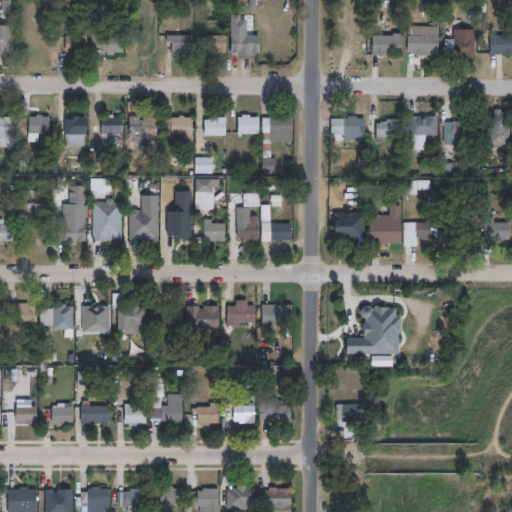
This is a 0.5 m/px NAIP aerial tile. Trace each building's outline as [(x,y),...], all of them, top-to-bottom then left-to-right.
[(443,36),(442,53),(429,53),(429,56),(417,55),(417,51),(409,51),(410,26),(423,27),(423,35),(443,36)] [(108,32),(108,37),(127,37),(127,53),(118,53),(118,55),(110,55),(110,53),(106,53),(106,49),(94,49),(94,32),(108,32)] [(10,34),(10,36),(17,36),(17,56),(0,55),(0,36),(4,36),(4,34),(10,34)] [(405,34),(405,54),(390,54),(390,56),(375,56),(376,35),(395,36),(395,34),(405,34)] [(511,56),(499,57),(499,53),(495,53),(495,35),(511,34),(511,56)] [(241,35),(241,36),(263,36),(263,54),(247,54),(247,52),(243,52),(243,54),(234,54),(234,35),(241,35)] [(196,36),(195,58),(174,57),(174,43),(169,43),(170,36),(196,36)] [(229,36),(229,55),(212,54),(212,52),(208,52),(208,46),(204,46),(204,38),(208,38),(208,36),(229,36)] [(472,37),(471,58),(457,57),(458,51),(447,51),(448,40),(458,40),(458,36),(472,37)] [(90,37),(90,53),(82,53),(82,57),(75,57),(75,53),(68,53),(68,37),(90,37)] [(141,121),(145,121),(145,118),(161,118),(161,143),(131,142),(132,117),(128,117),(129,104),(142,105),(141,121)] [(498,109),(498,112),(506,112),(506,130),(485,130),(484,112),(492,112),(492,110),(498,109)] [(285,114),(285,117),(294,117),(295,134),(281,135),(282,141),(272,141),(271,134),(265,134),(264,119),(272,119),(272,117),(278,117),(278,114),(285,114)] [(125,118),(124,135),(109,134),(109,139),(103,139),(104,118),(109,118),(110,115),(116,116),(116,117),(125,118)] [(44,116),(44,118),(52,118),(52,134),(31,134),(31,118),(39,118),(39,116),(44,116)] [(186,116),(186,118),(194,118),(195,142),(185,142),(185,135),(166,135),(166,119),(174,119),(174,118),(181,118),(181,116),(186,116)] [(252,118),(262,118),(262,135),(240,134),(241,118),(244,118),(244,116),(252,116),(252,118)] [(368,119),(368,142),(346,141),(346,135),(334,135),(334,119),(350,120),(350,116),(359,116),(359,119),(368,119)] [(0,117),(16,118),(15,148),(0,147),(0,117)] [(88,118),(88,135),(86,135),(85,147),(67,147),(68,120),(73,120),(73,117),(88,118)] [(431,117),(431,120),(440,120),(441,137),(428,137),(428,150),(412,151),(412,120),(424,119),(424,117),(431,117)] [(228,136),(207,137),(207,121),(212,120),(212,118),(228,118),(228,136)] [(474,119),(475,146),(455,146),(455,136),(447,136),(447,123),(455,123),(455,122),(462,122),(462,119),(474,119)] [(405,120),(404,138),(388,137),(388,143),(380,143),(380,124),(383,124),(383,122),(389,122),(389,120),(405,120)] [(215,174),(198,174),(198,158),(215,158),(215,174)] [(278,174),(264,174),(264,159),(278,159),(278,174)] [(215,179),(214,193),(197,192),(197,179),(197,178),(215,179)] [(163,188),(162,217),(139,216),(139,210),(150,211),(150,188),(163,188)] [(123,203),(123,238),(114,238),(114,242),(94,241),(95,203),(107,203),(108,199),(114,199),(114,203),(123,203)] [(89,218),(64,218),(64,205),(89,205),(89,218)] [(182,206),(182,212),(194,212),(193,239),(177,239),(177,237),(169,237),(169,212),(172,212),(172,206),(182,206)] [(403,207),(404,245),(388,245),(388,247),(380,248),(380,244),(371,245),(371,241),(368,241),(368,226),(373,226),(372,216),(392,216),(392,207),(403,207)] [(367,215),(366,242),(347,242),(347,238),(336,238),(336,225),(345,225),(345,215),(367,215)] [(158,217),(158,224),(161,224),(160,243),(146,242),(146,240),(139,240),(139,217),(158,217)] [(260,217),(261,242),(246,242),(246,240),(240,240),(240,224),(250,224),(250,217),(260,217)] [(52,231),(35,231),(35,225),(40,225),(40,218),(52,218),(52,231)] [(494,218),(494,223),(508,223),(508,240),(493,240),(493,243),(481,243),(482,218),(494,218)] [(0,220),(6,220),(6,226),(16,226),(16,242),(7,242),(7,244),(1,244),(1,243),(0,243),(0,220)] [(214,220),(214,224),(227,224),(227,242),(213,242),(213,239),(207,239),(206,220),(214,220)] [(74,221),(74,226),(88,226),(88,242),(78,242),(78,245),(71,245),(71,242),(59,242),(59,223),(66,223),(66,221),(74,221)] [(277,223),(277,225),(295,225),(294,241),(285,241),(285,244),(278,244),(278,241),(273,241),(273,223),(277,223)] [(442,223),(442,241),(429,242),(429,241),(424,241),(424,239),(421,239),(421,247),(407,248),(407,223),(442,223)] [(44,307),(43,325),(8,323),(9,304),(30,304),(30,307),(44,307)] [(142,304),(142,307),(148,308),(148,325),(145,325),(145,331),(138,331),(138,325),(132,325),(132,335),(120,335),(120,310),(133,310),(133,304),(142,304)] [(67,305),(67,307),(76,307),(75,331),(65,331),(65,324),(53,324),(53,307),(62,307),(62,305),(67,305)] [(175,305),(175,307),(185,307),(185,324),(164,323),(164,307),(167,307),(167,305),(175,305)] [(248,305),(248,307),(258,307),(258,324),(241,324),(241,328),(228,328),(228,307),(241,307),(241,305),(248,305)] [(294,306),(294,323),(263,322),(264,305),(294,306)] [(112,307),(111,334),(83,333),(84,306),(112,307)] [(376,310),(376,311),(377,311),(377,307),(390,307),(390,309),(398,309),(398,318),(403,318),(403,333),(400,333),(400,354),(348,354),(348,339),(368,339),(368,319),(367,319),(366,319),(366,318),(365,318),(364,317),(364,316),(363,316),(363,315),(363,314),(363,313),(363,312),(363,311),(363,310),(364,309),(364,308),(365,308),(365,307),(366,307),(367,306),(368,306),(369,306),(370,306),(371,306),(372,306),(372,307),(373,307),(374,307),(374,308),(375,309),(375,310),(376,310)] [(212,331),(196,331),(196,307),(221,307),(221,324),(212,324),(212,331)] [(283,366),(283,374),(276,374),(276,381),(263,380),(263,366),(283,366)] [(184,395),(184,425),(163,425),(163,422),(154,422),(154,410),(162,410),(162,407),(169,407),(169,395),(184,395)] [(34,399),(34,408),(39,407),(39,425),(18,425),(18,407),(20,407),(20,399),(34,399)] [(248,399),(248,407),(250,407),(250,404),(257,404),(257,425),(241,425),(241,423),(236,423),(236,407),(238,407),(238,399),(248,399)] [(280,399),(280,406),(295,407),(295,426),(277,425),(277,422),(262,422),(262,399),(280,399)] [(91,402),(91,407),(112,407),(112,425),(92,425),(92,428),(82,428),(81,407),(83,407),(83,402),(91,402)] [(135,405),(135,409),(148,408),(149,425),(139,425),(139,428),(133,428),(133,425),(126,425),(125,405),(135,405)] [(366,424),(334,424),(334,420),(339,420),(339,406),(366,405),(366,424)] [(66,425),(66,428),(59,428),(59,426),(53,426),(53,408),(75,408),(75,425),(66,425)] [(222,408),(222,425),(213,425),(213,427),(204,427),(204,425),(201,425),(201,408),(222,408)] [(103,487),(103,489),(112,489),(111,505),(98,505),(97,511),(90,511),(90,504),(87,504),(87,499),(91,499),(91,489),(94,489),(94,486),(103,487)] [(185,488),(184,504),(163,504),(163,488),(166,488),(166,486),(175,486),(175,488),(185,488)] [(257,488),(257,504),(247,504),(247,509),(229,509),(230,491),(235,491),(235,488),(239,488),(239,486),(248,486),(248,488),(257,488)] [(148,489),(148,506),(120,505),(120,492),(127,492),(127,491),(132,491),(132,488),(148,489)] [(221,488),(221,511),(202,511),(202,506),(199,506),(199,491),(204,491),(204,489),(221,488)] [(293,489),(293,505),(284,505),(283,510),(276,509),(277,506),(272,506),(273,490),(278,491),(278,488),(293,489)] [(35,511),(9,511),(9,489),(29,489),(38,489),(38,506),(35,505),(35,511)] [(75,489),(75,507),(70,507),(70,511),(56,511),(56,506),(53,506),(54,492),(58,492),(58,489),(75,489)]
